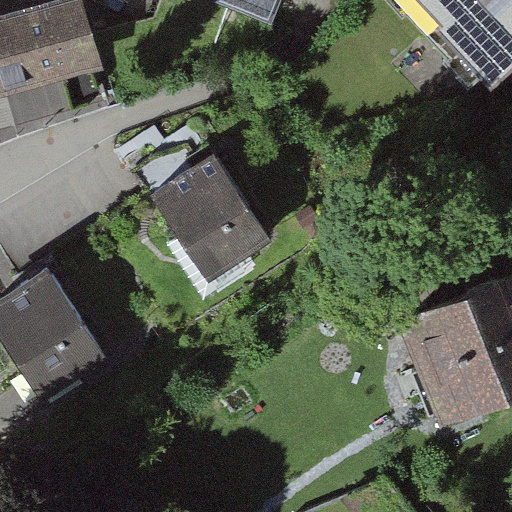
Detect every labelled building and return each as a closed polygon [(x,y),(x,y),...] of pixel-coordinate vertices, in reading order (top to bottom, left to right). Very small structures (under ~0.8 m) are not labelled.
[(511,0),(408,0),(475,76),(509,55),(511,57),(511,0)] [(70,17),(0,37),(0,120),(93,95),(70,17)] [(202,131),(137,170),(203,280),(268,241),(202,131)] [(511,250),(390,304),(437,409),(511,376),(511,250)] [(43,262),(0,289),(0,340),(49,415),(115,372),(43,262)] [(353,511),(414,511),(389,473),(341,496),(353,511)]
